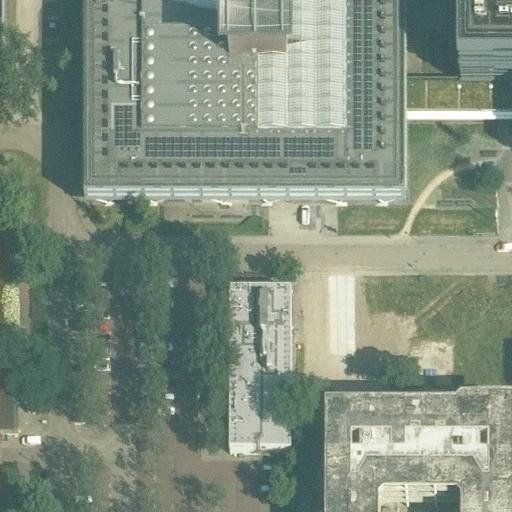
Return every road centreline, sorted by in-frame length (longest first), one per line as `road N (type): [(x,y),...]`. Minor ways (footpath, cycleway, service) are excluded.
road 1 (unclassified): [(64,256),(511,257)]
road 2 (unclassified): [(64,256),(60,511)]
road 3 (unknown): [(311,511),(299,257)]
road 4 (unclassified): [(27,138),(53,140),(62,164),(64,256)]
road 5 (unclassified): [(27,138),(27,0)]
